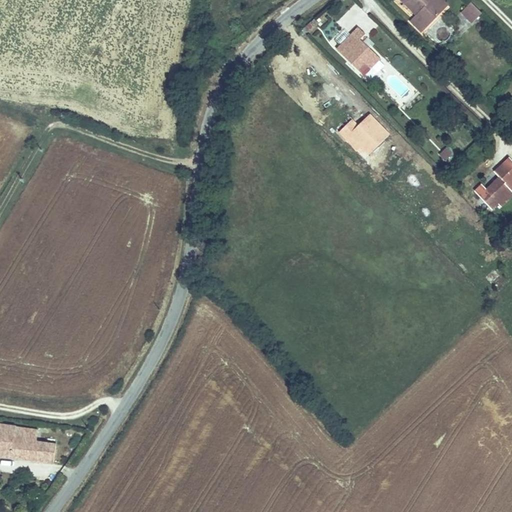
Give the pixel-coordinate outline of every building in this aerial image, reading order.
[(438,1),(436,0),(404,0),(402,2),(409,10),(412,9),(420,17),(410,26),(422,37),(446,13),(436,3),(438,1)] [(448,11),(438,1),(436,3),(446,13),(448,11)] [(488,17),(478,7),(472,13),(482,23),(488,17)] [(482,23),(472,13),(468,16),(479,27),(482,23)] [(369,35),(362,27),(339,49),(357,70),(365,63),(370,69),(380,59),(363,40),(369,35)] [(391,140),(374,122),(362,132),(354,123),(342,135),(349,143),(354,139),(371,158),(391,140)] [(446,147),(439,155),(446,162),(453,154),(446,147)] [(511,200),(511,193),(509,190),(511,187),(511,163),(509,161),(495,176),(500,181),(488,193),(483,188),(476,196),(496,216),(511,200)] [(7,432),(3,462),(51,470),(54,452),(33,449),(36,437),(7,432)]
